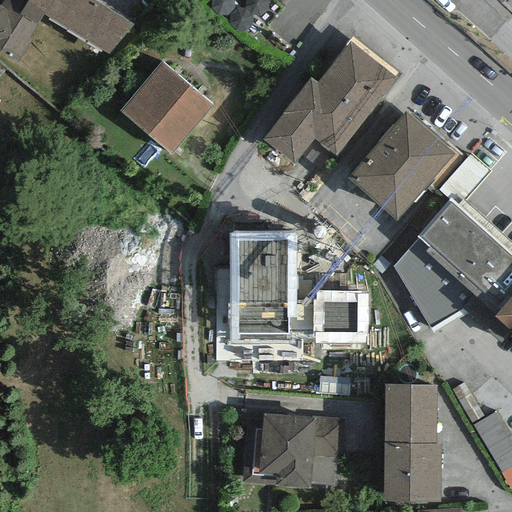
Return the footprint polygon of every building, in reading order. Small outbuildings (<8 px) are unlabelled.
[(29,37),(36,24),(19,14),(27,1),(24,0),(3,0),(0,6),(0,52),(17,63),(32,39),(29,37)] [(108,54),(133,25),(93,0),(27,0),(27,1),(19,14),(36,24),(43,14),(108,54)] [(221,0),(241,25),(271,2),(269,0),(221,0)] [(396,78),(350,41),(316,83),(310,78),(262,140),(294,165),(313,139),(335,155),(396,78)] [(212,105),(161,62),(119,112),(170,154),(212,105)] [(454,154),(405,111),(347,178),(396,221),(454,154)] [(465,199),(490,171),(470,153),(437,190),(449,200),(450,199),(457,205),(463,198),(465,199)] [(511,242),(465,199),(463,198),(457,205),(450,199),(449,200),(416,237),(418,239),(392,267),(430,329),(460,310),(474,296),(496,314),(494,317),(511,332),(511,242)] [(292,235),(229,235),(230,341),(314,341),(314,343),(367,343),(367,291),(315,291),(315,307),(293,307),(292,235)] [(472,426),(485,419),(463,383),(451,390),(472,426)] [(436,385),(384,384),(383,501),(440,502),(441,443),(435,443),(436,385)] [(511,466),(511,438),(496,412),(485,419),(472,426),(502,473),(511,466)] [(315,417),(263,413),(262,425),(247,424),(242,482),(275,485),(275,486),(310,489),(315,417)] [(510,490),(511,489),(511,466),(502,473),(500,474),(510,490)]
